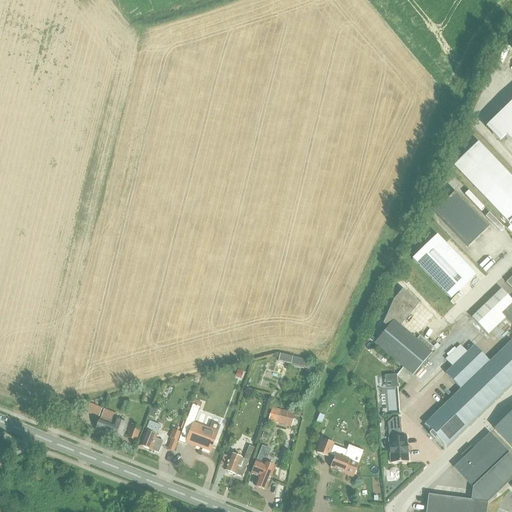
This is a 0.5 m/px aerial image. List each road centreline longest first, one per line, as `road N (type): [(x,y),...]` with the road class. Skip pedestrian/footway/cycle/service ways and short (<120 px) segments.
road 1 (secondary): [(226,511),(0,421)]
road 2 (unclassified): [(396,511),(511,394)]
